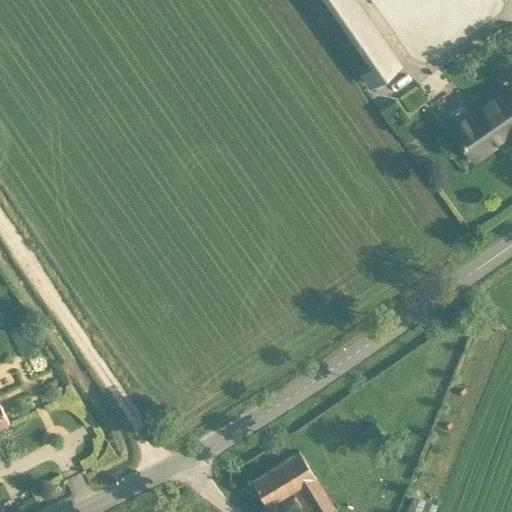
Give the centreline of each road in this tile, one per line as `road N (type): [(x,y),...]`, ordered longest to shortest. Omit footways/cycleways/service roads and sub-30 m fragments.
road 1 (tertiary): [(165,467),(294,391),(511,242)]
road 2 (track): [(0,215),(165,467)]
